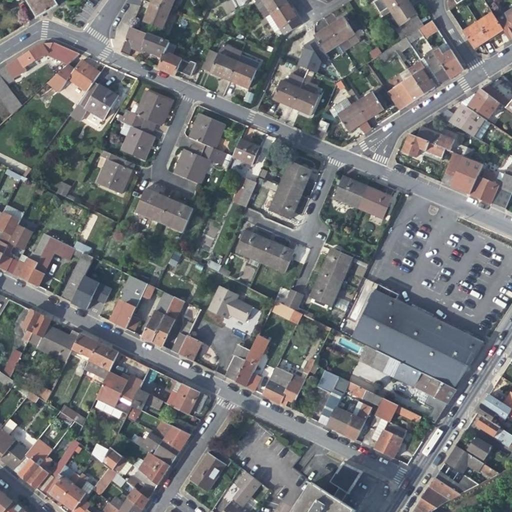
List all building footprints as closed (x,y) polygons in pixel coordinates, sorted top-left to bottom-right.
[(51,0),(25,0),(37,18),(46,13),(56,6),(51,0)] [(151,0),(150,3),(171,11),(175,0),(151,0)] [(265,17),(270,14),(261,0),(253,0),(264,17),(265,17)] [(261,0),(270,14),(288,3),(285,0),(261,0)] [(390,11),(382,0),(375,0),(373,2),(383,16),(386,14),(390,11)] [(382,0),(390,11),(408,0),(407,0),(382,0)] [(400,26),(417,15),(412,7),(408,0),(390,11),(395,19),(400,26)] [(163,30),(171,11),(150,3),(146,12),(142,22),(163,30)] [(295,13),(288,3),(270,14),(280,29),(284,35),(301,24),(297,18),(295,13)] [(391,21),(395,19),(390,11),(386,14),(391,21)] [(511,38),(511,16),(509,11),(496,19),(503,30),(510,40),(511,38)] [(492,13),(477,22),(488,40),(496,35),(503,30),(496,19),(492,13)] [(280,29),(270,14),(265,17),(275,32),(280,29)] [(417,15),(400,26),(395,29),(403,40),(406,38),(420,29),(424,26),(417,15)] [(336,22),(329,26),(340,44),(345,51),(359,42),(343,17),(336,22)] [(477,22),(462,32),(473,49),(482,44),(488,40),(477,22)] [(428,24),(424,26),(420,29),(423,35),(424,35),(432,30),(428,24)] [(326,53),(333,49),(340,44),(329,26),(322,31),(315,36),(326,53)] [(141,50),(143,46),(148,34),(131,27),(121,52),(129,55),(132,48),(136,50),(141,52),(141,50)] [(410,43),(423,35),(420,29),(406,38),(410,43)] [(148,34),(143,46),(164,55),(166,51),(169,43),(148,34)] [(393,46),(398,54),(402,51),(411,45),(410,43),(406,38),(403,40),(393,46)] [(177,46),(169,43),(166,51),(173,54),(177,46)] [(18,59),(24,69),(38,61),(49,54),(43,44),(18,59)] [(43,44),(49,54),(52,58),(58,44),(43,44)] [(58,44),(52,58),(61,61),(68,64),(80,54),(69,49),(58,44)] [(345,51),(340,44),(333,49),(337,56),(345,51)] [(141,50),(158,57),(159,55),(163,56),(164,55),(143,46),(141,50)] [(384,63),(398,54),(393,46),(382,53),(379,55),(384,63)] [(221,77),(230,81),(241,55),(222,47),(211,73),(221,77)] [(434,51),(435,53),(451,78),(458,73),(464,69),(451,50),(444,55),(439,48),(434,51)] [(382,53),(379,49),(370,55),(373,59),(379,55),(382,53)] [(176,76),(178,71),(183,59),(183,58),(173,54),(166,51),(164,55),(163,56),(161,61),(158,69),(170,73),(176,76)] [(402,51),(398,54),(404,62),(407,60),(402,51)] [(422,62),(438,86),(445,82),(451,78),(435,53),(428,57),(427,55),(420,60),(422,62)] [(49,54),(38,61),(40,65),(52,58),(49,54)] [(260,63),(241,55),(230,81),(239,85),(249,89),(260,63)] [(24,69),(18,59),(5,67),(13,79),(26,71),(24,69)] [(190,63),(183,59),(178,71),(185,74),(190,63)] [(56,75),(68,64),(61,61),(52,70),(56,75)] [(83,61),(76,70),(70,79),(87,92),(94,82),(100,73),(91,67),(83,61)] [(191,61),(190,63),(185,74),(191,76),(197,63),(191,61)] [(438,86),(422,62),(419,64),(414,68),(418,73),(423,70),(435,88),(438,86)] [(70,79),(76,70),(68,64),(56,75),(47,83),(60,93),(70,79)] [(407,67),(409,70),(425,95),(430,91),(435,88),(423,70),(418,73),(414,68),(412,64),(407,67)] [(14,80),(13,79),(5,67),(0,70),(0,74),(7,85),(14,80)] [(388,93),(400,111),(413,102),(425,95),(409,70),(395,79),(399,85),(388,93)] [(7,85),(0,74),(0,98),(12,115),(22,105),(15,95),(7,85)] [(282,103),(292,107),(303,81),(290,76),(287,83),(281,81),(273,99),(282,103)] [(345,87),(341,80),(336,83),(340,90),(345,87)] [(319,88),(303,81),(292,107),(301,111),(311,115),(319,97),(315,95),(319,88)] [(78,104),(87,110),(103,120),(118,97),(107,90),(94,82),(87,92),(78,104)] [(511,101),(487,85),(481,89),(500,103),(505,108),(511,101)] [(21,89),(15,95),(22,105),(29,99),(21,89)] [(487,121),(500,103),(481,89),(471,95),(459,102),(462,104),(485,120),(487,121)] [(349,93),(351,96),(367,121),(376,115),(384,109),(373,92),(360,100),(353,90),(349,93)] [(136,115),(156,124),(161,126),(166,113),(171,102),(146,91),(139,107),(136,115)] [(244,101),(251,104),(255,95),(248,92),(244,101)] [(359,125),(367,121),(351,96),(334,107),(350,131),(359,125)] [(80,121),(87,110),(78,104),(70,115),(80,121)] [(462,104),(457,111),(449,122),(473,136),(474,137),(485,120),(462,104)] [(134,105),(130,113),(136,115),(139,107),(134,105)] [(446,120),(449,122),(457,111),(454,109),(450,113),(446,120)] [(154,130),(156,124),(136,115),(130,113),(126,111),(123,117),(154,130)] [(191,138),(206,145),(213,148),(224,124),(201,115),(196,127),(191,138)] [(131,126),(151,135),(154,130),(123,117),(121,122),(131,126)] [(492,124),(487,121),(485,120),(474,137),(481,141),(492,124)] [(318,130),(325,133),(328,124),(322,121),(318,130)] [(155,137),(151,135),(131,126),(120,150),(145,161),(150,149),(155,137)] [(419,133),(417,137),(446,149),(451,151),(455,140),(421,126),(419,133)] [(442,158),(446,149),(417,137),(410,134),(406,142),(403,151),(417,157),(419,153),(421,149),(442,158)] [(474,150),(490,158),(494,149),(481,141),(474,137),(473,136),(467,146),(474,150)] [(240,139),(232,156),(252,165),(260,148),(251,144),(240,139)] [(213,148),(206,145),(204,151),(225,160),(228,154),(213,148)] [(470,159),(474,150),(467,146),(465,150),(455,146),(453,152),(454,152),(463,156),(470,159)] [(108,159),(116,163),(118,157),(95,147),(92,153),(108,159)] [(211,161),(201,156),(185,149),(179,162),(174,174),(198,184),(200,185),(211,161)] [(441,162),(442,158),(421,149),(419,153),(431,158),(441,162)] [(204,151),(201,156),(211,161),(223,166),(225,160),(204,151)] [(454,152),(441,182),(451,186),(463,156),(454,152)] [(463,156),(451,186),(460,190),(471,195),(478,177),(483,165),(470,159),(463,156)] [(135,165),(118,157),(116,163),(132,170),(133,170),(135,165)] [(132,170),(116,163),(108,159),(97,183),(121,194),(127,181),(132,170)] [(290,161),(279,186),(301,196),(305,186),(312,171),(290,161)] [(6,168),(4,172),(20,180),(22,176),(6,168)] [(499,186),(492,203),(499,206),(506,209),(511,194),(511,176),(506,174),(504,174),(499,186)] [(334,198),(358,208),(367,187),(358,183),(343,176),(334,198)] [(478,177),(471,195),(482,199),(492,203),(499,186),(478,177)] [(246,206),(256,184),(248,181),(238,203),(246,206)] [(64,194),(67,187),(58,183),(55,190),(64,194)] [(296,207),(301,196),(279,186),(269,210),(290,220),(296,207)] [(382,193),(367,187),(358,208),(383,219),(393,197),(382,193)] [(135,212),(159,222),(169,198),(159,194),(146,188),(135,212)] [(181,204),(169,198),(159,222),(183,233),(193,209),(181,204)] [(0,220),(0,230),(4,232),(0,236),(0,261),(18,225),(24,214),(7,206),(3,214),(0,220)] [(18,247),(25,251),(34,233),(18,225),(0,261),(0,268),(6,271),(14,255),(10,253),(14,245),(18,247)] [(236,251),(260,262),(269,241),(260,237),(245,231),(236,251)] [(47,247),(51,238),(44,234),(35,254),(33,253),(32,256),(30,259),(28,259),(19,278),(29,283),(38,264),(47,247)] [(80,259),(62,298),(73,303),(87,271),(93,258),(83,253),(73,248),(51,238),(47,247),(38,264),(29,283),(39,287),(45,275),(44,274),(45,271),(54,253),(70,260),(72,255),(80,259)] [(283,247),(269,241),(260,262),(285,273),(294,252),(283,247)] [(86,246),(77,242),(73,248),(83,253),(86,246)] [(325,261),(320,273),(342,282),(353,258),(331,248),(325,261)] [(169,265),(177,267),(180,253),(172,252),(169,265)] [(28,259),(22,256),(13,275),(19,278),(28,259)] [(210,261),(208,267),(219,270),(221,264),(210,261)] [(87,271),(73,303),(86,309),(90,311),(97,295),(107,300),(114,284),(87,271)] [(140,273),(137,279),(144,283),(148,276),(140,273)] [(331,307),(342,282),(320,273),(316,282),(309,297),(311,298),(329,306),(331,307)] [(120,317),(116,325),(126,329),(133,316),(144,293),(148,285),(144,283),(137,279),(131,276),(122,293),(124,294),(119,307),(115,314),(120,317)] [(155,288),(161,291),(175,297),(153,342),(162,347),(173,325),(184,302),(178,299),(181,292),(168,286),(167,287),(166,287),(158,283),(155,288)] [(378,285),(351,338),(401,363),(454,388),(469,365),(483,344),(396,300),(399,295),(392,292),(378,285)] [(219,286),(207,310),(227,319),(229,315),(245,322),(252,306),(237,299),(239,295),(219,286)] [(302,295),(290,289),(283,304),(284,305),(295,310),(302,295)] [(152,319),(143,338),(153,342),(175,297),(161,291),(158,296),(162,298),(152,319)] [(329,306),(311,298),(310,301),(328,309),(329,306)] [(271,311),(279,315),(284,305),(283,304),(276,301),(271,311)] [(295,310),(284,305),(279,315),(298,324),(303,314),(295,310)] [(24,339),(29,341),(42,316),(31,311),(28,317),(23,327),(28,330),(24,339)] [(49,325),(52,321),(42,316),(29,341),(38,346),(38,348),(67,362),(73,350),(81,335),(73,331),(71,336),(62,332),(49,325)] [(140,319),(133,316),(126,329),(133,333),(140,319)] [(186,321),(172,351),(179,355),(188,335),(194,324),(186,321)] [(314,325),(329,333),(332,328),(316,321),(314,325)] [(336,349),(394,377),(401,363),(351,338),(337,331),(332,328),(329,333),(315,361),(314,364),(322,368),(324,369),(336,349)] [(73,350),(90,358),(98,343),(90,339),(81,335),(73,350)] [(203,342),(188,335),(179,355),(193,362),(200,348),(203,342)] [(259,335),(251,351),(236,383),(251,390),(254,391),(261,378),(253,374),(255,368),(263,353),(265,354),(269,348),(266,346),(269,340),(259,335)] [(110,372),(119,353),(107,347),(98,343),(90,358),(85,369),(106,379),(110,372)] [(233,355),(236,356),(241,346),(238,345),(233,355)] [(236,356),(225,378),(236,383),(251,351),(241,346),(236,356)] [(15,350),(2,374),(10,379),(23,354),(15,350)] [(309,374),(314,364),(315,361),(311,359),(305,372),(309,374)] [(401,363),(394,377),(429,394),(425,404),(433,408),(442,412),(444,409),(457,390),(454,388),(401,363)] [(277,367),(263,396),(273,401),(281,404),(283,399),(288,401),(294,404),(299,394),(303,385),(296,381),(298,378),(277,367)] [(146,375),(143,381),(139,389),(149,394),(160,373),(150,368),(146,375)] [(334,389),(340,377),(326,370),(318,387),(314,395),(328,402),(331,395),(334,389)] [(343,370),(340,377),(377,395),(384,398),(390,385),(385,385),(384,389),(371,382),(369,383),(343,370)] [(121,378),(110,372),(106,379),(98,397),(128,412),(132,405),(139,389),(143,381),(131,375),(130,377),(128,381),(121,378)] [(0,380),(12,389),(13,387),(16,383),(10,379),(2,374),(0,373),(0,380)] [(369,401),(373,403),(377,395),(340,377),(334,389),(343,394),(345,395),(347,389),(353,392),(352,394),(360,398),(361,397),(369,401)] [(197,412),(206,395),(178,382),(167,403),(190,415),(193,410),(197,412)] [(13,387),(28,398),(31,393),(16,383),(13,387)] [(399,390),(390,385),(384,398),(393,403),(399,390)] [(44,388),(39,398),(46,403),(52,392),(44,388)] [(162,401),(149,394),(139,389),(132,405),(142,410),(146,403),(158,409),(162,401)] [(330,421),(327,427),(333,430),(344,435),(354,416),(354,415),(345,410),(337,407),(340,400),(341,399),(343,394),(334,389),(331,395),(328,402),(322,413),(320,417),(330,421)] [(404,392),(399,390),(393,403),(407,409),(408,405),(399,401),(404,392)] [(35,403),(39,398),(31,393),(28,398),(35,403)] [(345,395),(343,394),(341,399),(340,400),(348,404),(351,397),(345,395)] [(495,424),(497,421),(494,419),(497,414),(506,419),(509,415),(511,417),(511,409),(504,404),(489,394),(481,406),(476,413),(477,413),(482,416),(495,424)] [(384,398),(377,395),(373,403),(380,406),(384,398)] [(421,416),(407,409),(393,403),(384,398),(380,406),(362,444),(377,451),(394,458),(397,451),(402,454),(405,448),(400,446),(405,434),(389,425),(390,423),(396,412),(413,420),(418,423),(421,416)] [(136,423),(142,410),(132,405),(128,412),(125,418),(136,423)] [(75,422),(83,427),(87,420),(66,406),(62,413),(75,422)] [(428,419),(435,423),(442,412),(433,408),(428,419)] [(360,419),(354,416),(344,435),(350,438),(355,441),(368,416),(363,414),(360,419)] [(511,435),(504,430),(495,424),(482,416),(480,420),(477,426),(511,448),(511,435)] [(2,430),(0,432),(0,458),(2,461),(14,471),(29,452),(9,436),(18,425),(10,419),(4,427),(2,430)] [(155,433),(156,436),(157,437),(180,452),(191,435),(176,428),(167,423),(162,421),(155,433)] [(506,427),(497,421),(495,424),(504,430),(506,427)] [(179,422),(176,428),(191,435),(194,429),(179,422)] [(407,431),(390,423),(389,425),(405,434),(407,431)] [(150,453),(151,453),(152,454),(161,460),(170,466),(180,452),(157,437),(156,436),(150,433),(141,447),(150,453)] [(472,444),(467,453),(483,463),(493,447),(476,437),(472,444)] [(38,440),(29,452),(14,471),(22,477),(29,482),(48,457),(52,451),(46,446),(46,445),(38,440)] [(94,454),(104,463),(109,451),(98,445),(94,454)] [(201,482),(210,488),(226,465),(228,466),(232,461),(228,458),(214,446),(191,480),(199,486),(201,482)] [(500,474),(483,463),(467,453),(456,446),(450,456),(446,463),(464,474),(469,466),(479,472),(480,471),(492,478),(500,474)] [(132,464),(111,447),(109,451),(104,463),(110,468),(117,474),(121,477),(132,464)] [(144,474),(158,485),(170,466),(161,460),(152,454),(151,453),(140,471),(144,474)] [(52,460),(48,457),(29,482),(36,488),(45,496),(48,492),(64,469),(59,465),(53,472),(46,468),(52,460)] [(333,496),(313,483),(296,511),(294,511),(354,511),(356,511),(342,502),(348,494),(349,494),(363,472),(343,462),(330,482),(339,488),(333,496)] [(64,469),(48,492),(56,498),(63,502),(80,477),(65,466),(64,469)] [(100,495),(117,474),(110,468),(94,488),(93,489),(95,490),(100,495)] [(154,490),(158,485),(144,474),(140,471),(140,470),(136,475),(154,490)] [(439,472),(435,478),(428,489),(413,511),(431,511),(444,505),(461,494),(469,490),(477,485),(479,484),(472,479),(466,476),(460,485),(439,472)] [(234,499),(243,506),(255,492),(261,484),(248,473),(238,486),(242,489),(234,499)] [(80,477),(63,502),(70,508),(76,511),(75,511),(85,511),(91,505),(87,502),(95,490),(93,489),(94,488),(85,481),(87,477),(82,474),(80,477)] [(127,482),(134,488),(138,483),(131,477),(127,482)] [(207,492),(210,488),(201,482),(199,486),(207,492)] [(140,492),(149,499),(152,494),(144,488),(140,492)] [(116,497),(111,503),(121,511),(140,511),(142,509),(149,499),(140,492),(136,489),(128,499),(125,504),(120,500),(116,497)] [(0,511),(3,511),(12,501),(0,490),(0,511)] [(223,511),(250,511),(243,506),(234,499),(223,511)] [(25,511),(17,505),(12,501),(3,511),(25,511)] [(110,502),(101,511),(121,511),(111,503),(110,502)]
